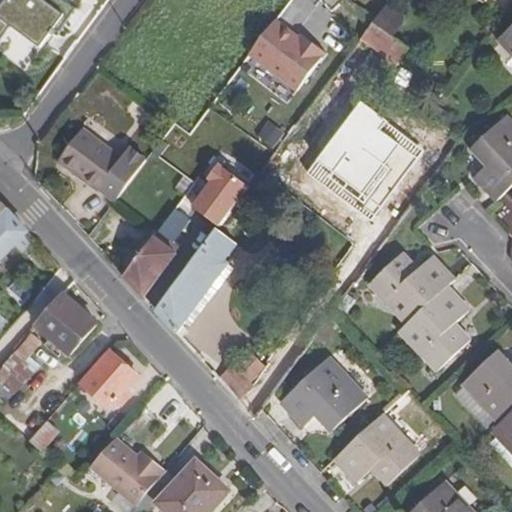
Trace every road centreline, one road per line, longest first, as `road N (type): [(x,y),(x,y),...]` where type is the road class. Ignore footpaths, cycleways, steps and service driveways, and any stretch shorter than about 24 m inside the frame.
road 1 (tertiary): [(312,511),(0,170)]
road 2 (residential): [(126,0),(0,170)]
